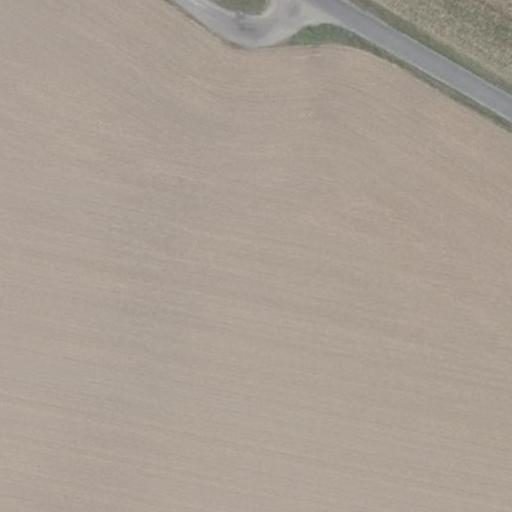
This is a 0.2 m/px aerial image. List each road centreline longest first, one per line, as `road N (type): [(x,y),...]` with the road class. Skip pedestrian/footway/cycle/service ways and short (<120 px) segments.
road 1 (unclassified): [(324,0),(511,109)]
road 2 (track): [(314,0),(291,19),(250,30),(195,0)]
